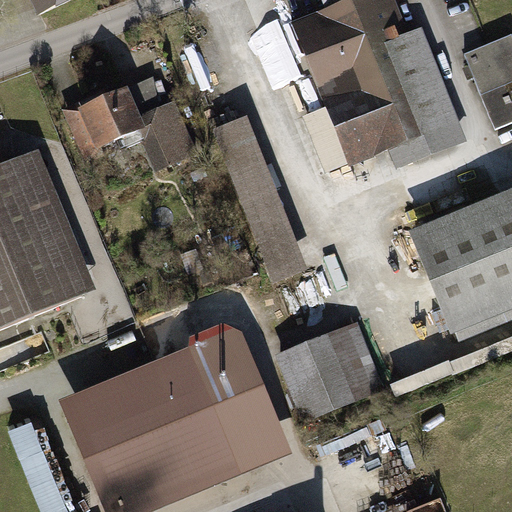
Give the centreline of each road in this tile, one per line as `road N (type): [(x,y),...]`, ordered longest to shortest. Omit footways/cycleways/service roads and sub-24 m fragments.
road 1 (unknown): [(224,0),(337,287)]
road 2 (residential): [(0,64),(180,0)]
road 3 (unknown): [(463,126),(414,0)]
